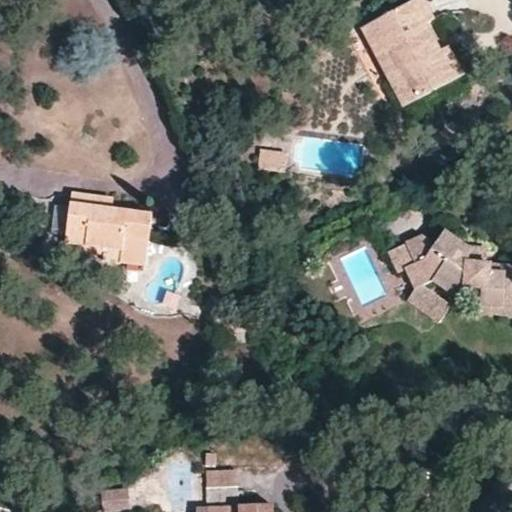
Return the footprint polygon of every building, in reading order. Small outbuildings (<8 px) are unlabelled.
[(424,0),(422,0),(364,30),(405,106),(463,77),(450,51),(438,56),(423,28),(435,22),(424,0)] [(148,4),(138,9),(147,27),(157,23),(148,4)] [(286,156),(260,153),(257,169),(284,172),(286,156)] [(73,194),(71,206),(112,210),(114,199),(73,194)] [(68,235),(71,207),(57,205),(53,233),(68,235)] [(112,210),(71,206),(71,207),(68,235),(67,243),(123,250),(122,261),(146,264),(152,216),(112,210)] [(424,237),(406,245),(415,265),(408,270),(417,291),(435,282),(456,297),(457,295),(479,296),(480,314),(511,315),(511,266),(484,265),(467,264),(467,249),(445,232),(435,246),(424,237)] [(105,259),(122,261),(123,250),(67,243),(66,251),(104,253),(105,259)] [(415,265),(406,245),(390,253),(399,273),(408,270),(415,265)] [(485,249),(467,249),(467,264),(484,265),(485,249)] [(435,282),(417,291),(410,302),(439,321),(456,297),(435,282)] [(233,329),(232,318),(232,315),(215,315),(215,329),(226,330),(233,329)] [(248,317),(232,318),(233,329),(226,330),(227,340),(248,340),(248,317)] [(128,507),(127,491),(104,492),(105,509),(128,507)] [(273,511),(273,507),(239,508),(239,492),(207,492),(207,509),(196,509),(195,511),(273,511)]
